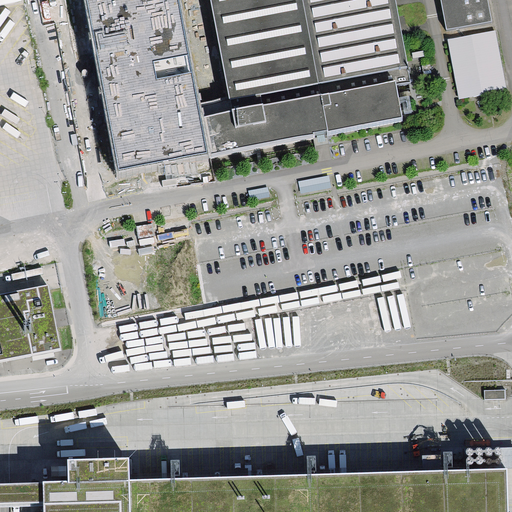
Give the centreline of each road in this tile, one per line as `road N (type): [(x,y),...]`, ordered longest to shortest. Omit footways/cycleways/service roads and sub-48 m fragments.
road 1 (unknown): [(461,138),(434,0)]
road 2 (unknown): [(174,0),(194,96),(174,113)]
road 3 (unknown): [(158,118),(135,0)]
